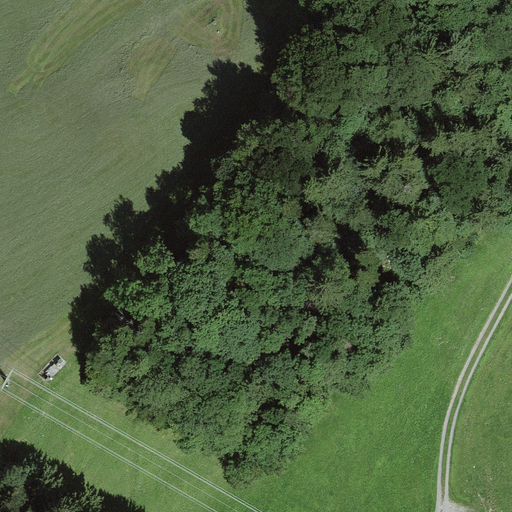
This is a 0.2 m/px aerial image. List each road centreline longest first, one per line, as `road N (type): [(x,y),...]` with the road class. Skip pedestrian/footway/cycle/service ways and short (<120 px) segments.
road 1 (track): [(0,343),(60,255),(181,0)]
road 2 (track): [(511,287),(449,404),(434,511)]
